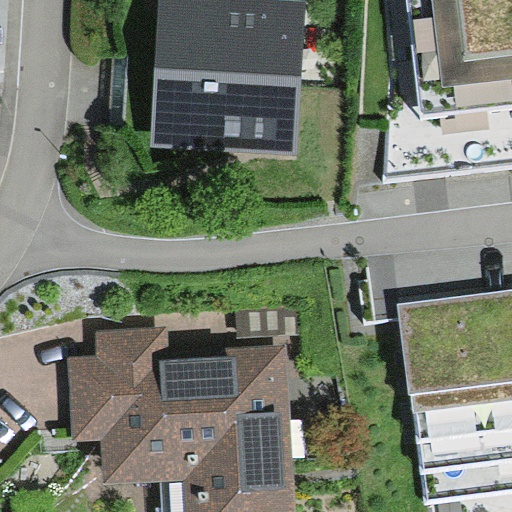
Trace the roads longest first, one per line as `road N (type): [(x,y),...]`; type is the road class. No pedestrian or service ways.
road 1 (residential): [(11,224),(76,247),(172,255),(511,220)]
road 2 (residential): [(11,224),(31,180),(46,108),(50,0)]
